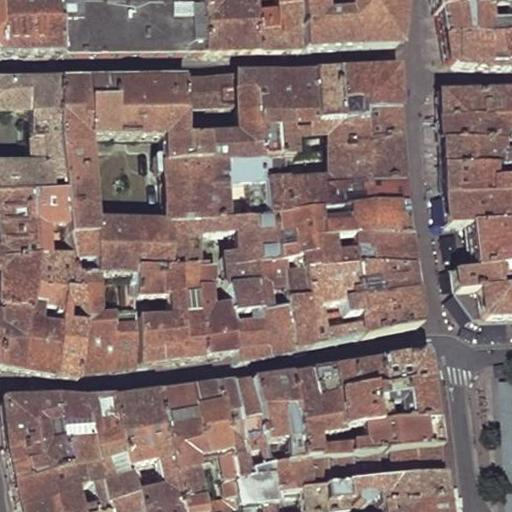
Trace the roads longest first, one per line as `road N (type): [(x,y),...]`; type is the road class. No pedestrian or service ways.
road 1 (residential): [(511,84),(431,84),(413,65),(396,63),(0,72)]
road 2 (residential): [(461,358),(427,347),(82,395),(0,393)]
road 3 (residential): [(470,511),(455,378),(461,358)]
